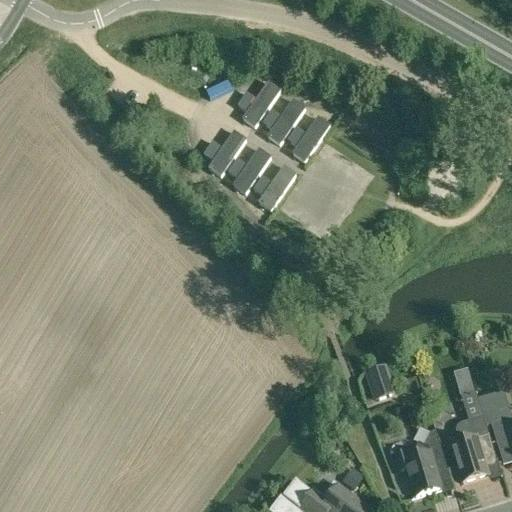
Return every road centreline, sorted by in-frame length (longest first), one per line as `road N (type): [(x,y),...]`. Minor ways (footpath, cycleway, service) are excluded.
road 1 (unclassified): [(511,119),(323,32),(160,0)]
road 2 (unclassified): [(138,0),(72,35),(66,24),(20,5)]
